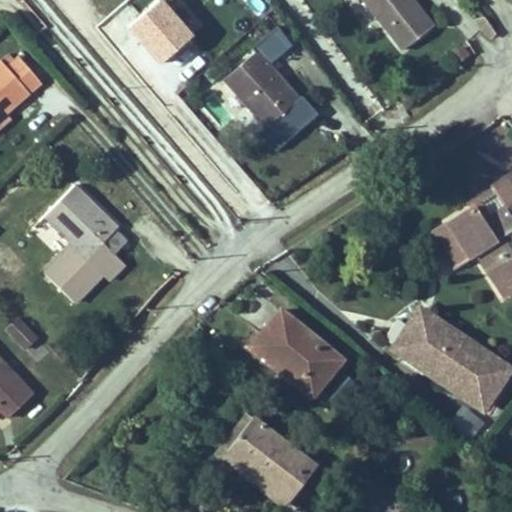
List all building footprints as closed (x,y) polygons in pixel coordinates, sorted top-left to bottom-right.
[(417,0),(428,15),(436,10),(451,0),(417,0)] [(160,1),(123,30),(155,70),(192,40),(160,1)] [(326,74),(282,26),(249,56),(294,104),(307,91),(326,74)] [(0,55),(0,101),(7,109),(29,90),(63,59),(41,35),(30,45),(22,36),(0,55)] [(29,90),(7,109),(13,116),(35,97),(29,90)] [(511,152),(495,162),(498,167),(506,180),(481,194),(474,182),(440,202),(462,239),(481,228),(506,270),(511,266),(511,152)] [(103,162),(70,194),(92,217),(100,225),(74,251),(102,280),(130,251),(137,258),(155,241),(144,230),(153,220),(141,209),(146,204),(103,162)] [(506,180),(498,167),(474,182),(481,194),(506,180)] [(70,194),(60,204),(82,226),(92,217),(70,194)] [(470,269),(448,250),(422,280),(443,300),(470,269)] [(342,337),(286,287),(270,305),(254,323),(314,372),(342,337)] [(60,316),(42,297),(30,308),(48,327),(60,316)] [(485,419),(511,377),(511,367),(414,304),(382,352),(485,419)] [(0,361),(2,360),(5,363),(30,390),(36,397),(60,373),(3,311),(0,313),(0,361)] [(402,373),(386,360),(378,371),(394,383),(402,373)] [(5,363),(0,367),(0,379),(19,400),(30,390),(5,363)] [(256,394),(248,387),(215,432),(255,462),(283,483),(289,476),(229,431),(256,394)] [(229,431),(289,476),(316,441),(256,394),(229,431)] [(466,444),(483,424),(462,406),(445,426),(466,444)]
